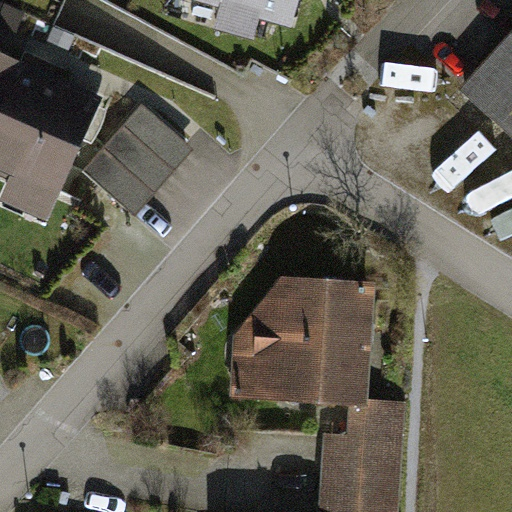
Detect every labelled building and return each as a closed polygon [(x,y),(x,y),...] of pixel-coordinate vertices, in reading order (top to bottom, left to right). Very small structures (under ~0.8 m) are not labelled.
[(297,0),(225,0),(292,19),(297,0)] [(0,2),(0,22),(17,30),(25,13),(0,2)] [(511,46),(468,95),(511,134),(511,46)] [(0,108),(18,70),(0,61),(0,108)] [(45,81),(18,70),(0,108),(0,164),(57,190),(94,108),(65,95),(61,84),(52,80),(45,81)] [(85,172),(130,211),(189,143),(144,104),(85,172)] [(286,398),(362,404),(362,402),(369,286),(294,281),(262,321),(260,354),(286,398)] [(260,354),(262,321),(240,351),(238,395),(286,398),(260,354)] [(362,404),(360,439),(379,440),(381,403),(362,402),(362,404)] [(334,437),(331,468),(396,473),(401,405),(381,403),(379,440),(360,439),(334,437)] [(394,503),(396,473),(331,468),(329,499),(394,503)] [(393,511),(394,503),(329,499),(328,511),(393,511)]
